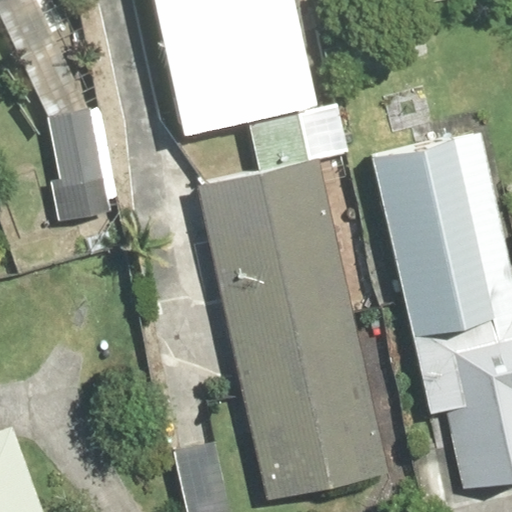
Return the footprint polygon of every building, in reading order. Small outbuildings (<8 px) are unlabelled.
[(295,0),(150,0),(179,127),(316,97),(295,0)] [(87,104),(37,111),(52,216),(102,209),(87,104)] [(511,283),(476,126),(367,150),(426,410),(443,406),(461,488),(511,476),(511,283)] [(316,151),(195,178),(265,496),(385,470),(316,151)] [(0,511),(41,511),(5,416),(0,418),(0,511)]
